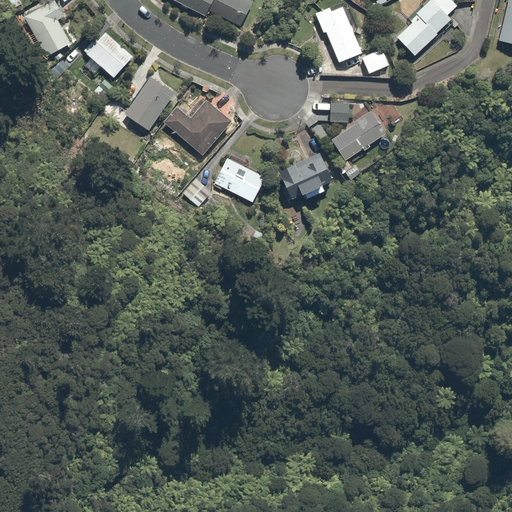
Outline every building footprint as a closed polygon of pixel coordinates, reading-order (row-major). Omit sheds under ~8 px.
[(174,0),(205,15),(208,10),(241,27),(254,1),(251,0),(174,0)] [(458,6),(452,0),(434,0),(434,1),(432,0),(430,0),(417,13),(418,14),(411,21),(412,23),(397,37),(415,56),(437,35),(436,33),(451,19),(447,15),(458,6)] [(511,0),(506,0),(497,43),(511,46),(511,0)] [(59,24),(65,20),(54,1),(24,18),(46,58),(71,45),(59,24)] [(330,8),(316,14),(324,33),(327,32),(339,63),(363,53),(343,7),(332,12),(330,8)] [(133,58),(104,32),(95,43),(92,40),(82,52),(114,80),(133,58)] [(379,49),(360,57),(367,73),(386,65),(379,49)] [(175,97),(150,78),(123,114),(149,133),(175,97)] [(189,117),(177,106),(162,123),(199,157),(229,123),(204,100),(189,117)] [(349,104),(331,103),(330,122),(348,123),(349,104)] [(355,124),(331,140),(346,161),(385,133),(371,111),(354,122),(355,124)] [(276,173),(289,201),(333,181),(320,153),(276,173)] [(266,179),(226,157),(212,183),(252,204),(266,179)] [(338,168),(342,174),(352,167),(347,161),(338,168)] [(360,173),(355,166),(345,172),(351,180),(360,173)] [(210,192),(195,179),(183,193),(199,206),(210,192)]
